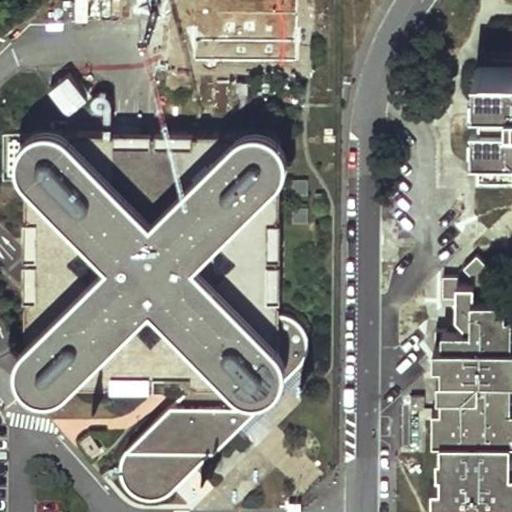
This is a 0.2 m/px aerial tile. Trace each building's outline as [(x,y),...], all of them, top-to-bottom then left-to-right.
[(511,65),(475,65),(474,98),(468,97),(467,112),(474,112),(473,144),(482,144),(482,161),(511,161),(511,65)] [(25,174),(25,348),(22,351),(18,364),(20,377),(28,388),(41,396),(54,396),(70,388),(75,383),(186,384),(128,441),(122,449),(118,458),(119,467),(120,477),(126,486),(134,491),(143,495),(156,495),(167,490),(175,483),(188,471),(234,426),(263,397),(266,397),(277,392),(287,377),(287,373),(297,363),(304,355),(307,346),(306,337),(303,329),(300,322),(294,317),(286,314),(276,313),(278,182),(279,181),(289,168),(290,156),(287,144),(279,133),(268,127),(253,127),(240,131),(67,131),(59,128),(44,127),(32,131),(25,138),(21,147),(20,163),(25,174)] [(441,435),(510,436),(511,435),(511,404),(511,374),(511,341),(511,312),(505,312),(505,297),(493,297),(493,287),(501,278),(476,253),(463,265),(471,274),(471,281),(458,281),(458,274),(443,273),(443,294),(456,294),(455,315),(445,322),(445,327),(435,327),(433,357),(441,358),(441,373),(438,373),(438,391),(441,391),(441,403),(433,403),(433,435),(441,435)] [(263,397),(234,426),(242,434),(305,372),(297,363),(287,373),(287,377),(277,392),(266,397),(263,397)] [(511,465),(510,466),(510,436),(441,435),(441,450),(437,449),(437,467),(441,467),(441,479),(433,479),(433,497),(440,497),(440,511),(510,511),(510,498),(511,497),(511,465)]
